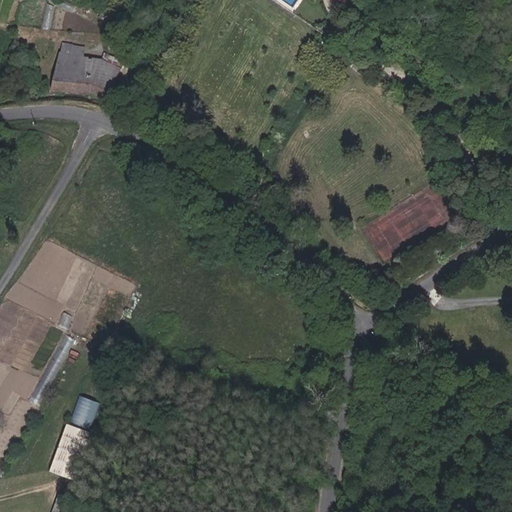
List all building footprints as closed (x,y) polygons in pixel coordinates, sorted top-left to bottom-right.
[(56,93),(92,96),(97,78),(104,80),(108,70),(119,75),(120,75),(122,68),(102,60),(72,57),(73,45),(63,44),(59,71),(56,71),(52,93),(56,93)] [(105,53),(102,60),(122,68),(125,62),(105,53)] [(371,65),(359,56),(351,66),(364,75),(371,65)] [(105,100),(119,75),(108,70),(104,80),(97,78),(92,96),(105,100)] [(411,326),(407,319),(399,323),(404,331),(411,326)] [(56,362),(65,365),(73,337),(64,335),(56,362)] [(73,423),(92,428),(101,400),(82,395),(73,423)] [(69,422),(53,470),(77,478),(93,430),(69,422)]
